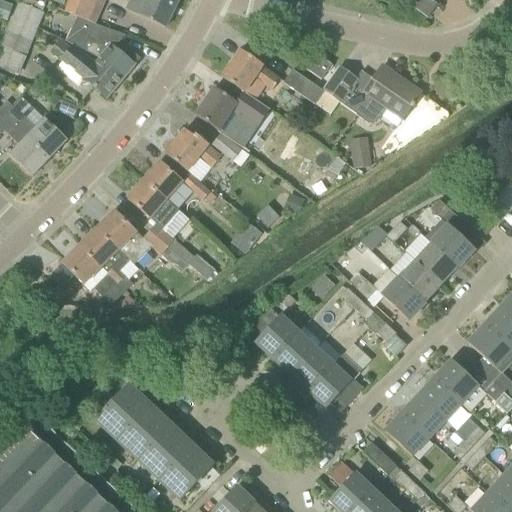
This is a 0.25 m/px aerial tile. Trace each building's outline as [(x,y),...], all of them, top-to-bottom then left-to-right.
[(80,0),(73,17),(77,19),(77,18),(95,26),(105,1),(103,0),(80,0)] [(179,0),(132,0),(127,12),(165,29),(179,0)] [(407,0),(406,2),(419,12),(427,19),(437,6),(433,2),(434,0),(407,0)] [(44,14),(42,13),(22,4),(18,3),(0,47),(0,69),(18,78),(44,14)] [(77,18),(77,19),(66,42),(101,60),(124,80),(136,66),(134,65),(138,60),(126,50),(122,55),(115,49),(126,37),(95,26),(77,18)] [(95,66),(81,53),(72,46),(60,61),(68,67),(107,100),(124,80),(101,60),(95,66)] [(221,78),(227,82),(255,102),(265,87),(271,92),(280,80),(263,68),(240,51),(221,78)] [(317,55),(306,71),(321,81),(332,66),(317,55)] [(340,69),(323,93),(341,105),(349,93),(360,101),(363,97),(401,123),(411,108),(413,109),(415,106),(413,105),(421,94),(420,94),(417,97),(393,80),(395,77),(382,67),(373,80),(361,72),(356,80),(340,69)] [(283,84),(300,96),(315,106),(323,93),(292,71),(283,84)] [(243,128),(251,116),(254,118),(262,107),(255,102),(227,82),(219,93),(214,89),(195,116),(218,133),(228,118),(243,128)] [(78,109),(74,107),(58,101),(53,111),(73,120),(78,109)] [(27,138),(50,160),(67,142),(44,120),(35,130),(11,106),(3,115),(27,138)] [(3,115),(0,117),(0,135),(4,132),(19,147),(10,157),(32,179),(50,160),(27,138),(3,115)] [(165,155),(188,172),(188,173),(199,159),(212,169),(222,157),(208,147),(209,146),(196,136),(194,139),(184,131),(165,155)] [(233,162),(242,151),(221,135),(212,146),(233,162)] [(372,167),(369,152),(352,155),(354,170),(372,167)] [(336,159),(319,182),(311,193),(306,200),(315,206),(346,167),(336,159)] [(159,163),(143,182),(167,202),(178,212),(193,194),(203,202),(211,194),(196,181),(188,189),(182,184),(183,183),(159,163)] [(150,233),(187,265),(193,258),(163,231),(179,213),(178,212),(167,202),(143,182),(127,200),(156,225),(150,233)] [(298,216),(304,202),(290,195),(283,210),(298,216)] [(425,239),(431,244),(458,269),(474,251),(469,246),(476,238),(482,243),(482,242),(439,201),(430,211),(441,221),(425,239)] [(161,258),(162,257),(181,273),(187,265),(150,233),(143,240),(137,234),(114,212),(96,230),(130,263),(139,272),(140,271),(142,274),(159,256),(161,258)] [(255,244),(262,235),(247,223),(240,232),(255,244)] [(387,236),(395,243),(407,230),(400,223),(387,236)] [(96,230),(79,247),(125,293),(133,285),(121,273),(130,263),(96,230)] [(376,247),(368,238),(361,243),(371,252),(376,247)] [(431,244),(414,262),(441,287),(458,269),(431,244)] [(111,307),(125,293),(79,247),(62,264),(91,293),(93,290),(111,307)] [(414,262),(398,280),(425,304),(441,287),(414,262)] [(208,266),(199,276),(206,282),(215,271),(208,266)] [(365,280),(356,290),(368,301),(377,291),(365,280)] [(408,322),(425,304),(398,280),(381,298),(408,322)] [(355,311),(362,304),(347,290),(340,297),(355,311)] [(295,302),(287,295),(285,294),(275,305),(284,314),(295,302)] [(511,297),(501,309),(511,319),(511,297)] [(355,311),(367,322),(374,315),(362,304),(355,311)] [(511,319),(501,309),(485,327),(510,351),(511,349),(511,319)] [(265,356),(271,362),(298,334),(281,317),(280,319),(271,310),(264,317),(263,317),(247,333),(257,342),(255,344),(266,354),(265,356)] [(376,334),(387,345),(396,335),(385,325),(376,334)] [(494,369),(495,368),(510,351),(485,327),(468,345),(494,369)] [(298,334),(271,362),(279,369),(280,367),(291,377),(316,350),(298,334)] [(300,389),(307,395),(342,358),(341,358),(324,341),(316,350),(291,377),(302,387),(300,389)] [(362,372),(344,355),(341,358),(342,358),(307,395),(314,402),(316,400),(327,410),(362,372)] [(439,372),(433,378),(461,404),(478,387),(495,403),(503,395),(493,384),(477,370),(469,379),(452,362),(441,373),(439,372)] [(493,384),(503,395),(511,385),(511,384),(502,375),(493,384)] [(418,398),(444,422),(461,404),(433,378),(426,386),(428,387),(418,398)] [(111,430),(120,438),(120,439),(146,411),(147,411),(150,407),(139,396),(135,400),(125,391),(129,387),(128,386),(95,421),(108,434),(111,430)] [(407,407),(400,414),(428,440),(444,422),(418,398),(409,408),(407,407)] [(168,431),(171,427),(160,416),(156,420),(147,411),(146,411),(120,439),(120,438),(117,442),(129,454),(133,450),(141,459),(142,459),(168,431)] [(428,440),(400,414),(394,421),(395,422),(385,433),(411,458),(428,440)] [(0,511),(137,511),(59,438),(39,419),(27,431),(0,459),(0,511)] [(477,427),(465,441),(472,448),(485,435),(477,427)] [(178,440),(168,431),(142,459),(141,459),(138,462),(150,474),(154,470),(162,479),(163,479),(189,451),(193,447),(181,436),(178,440)] [(489,438),(477,452),(484,458),(496,445),(489,438)] [(472,448),(465,441),(453,454),(460,461),(472,448)] [(387,477),(396,467),(371,444),(363,454),(387,477)] [(159,482),(171,494),(175,490),(183,499),(180,502),(181,503),(214,467),(202,456),(199,460),(189,451),(163,479),(162,479),(159,482)] [(472,472),(484,458),(477,452),(465,465),(472,472)] [(428,472),(417,462),(408,472),(420,482),(428,472)] [(329,477),(340,486),(352,472),(341,463),(329,477)] [(406,491),(413,484),(400,471),(393,478),(406,491)] [(354,475),(341,489),(330,501),(341,511),(340,511),(353,511),(372,492),(354,475)] [(511,511),(511,484),(504,477),(488,495),(506,511),(511,511)] [(413,484),(406,491),(419,503),(426,496),(413,484)] [(247,511),(256,503),(249,497),(247,499),(236,488),(213,511),(247,511)] [(386,511),(390,509),(372,492),(353,511),(386,511)] [(506,511),(488,495),(471,511),(506,511)] [(446,507),(452,511),(463,511),(467,508),(455,497),(446,507)] [(263,510),(256,503),(247,511),(261,511),(263,510)]
